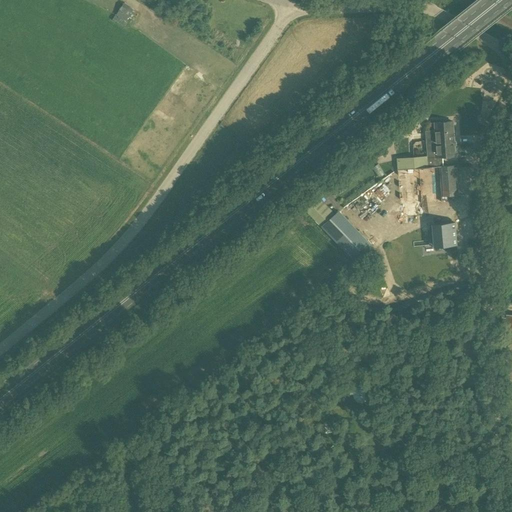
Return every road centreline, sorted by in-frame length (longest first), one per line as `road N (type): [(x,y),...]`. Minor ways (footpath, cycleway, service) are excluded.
road 1 (primary): [(0,398),(499,0)]
road 2 (unclassified): [(0,351),(125,241),(293,8)]
road 3 (track): [(477,187),(504,511)]
road 4 (unclassified): [(511,62),(433,9),(293,8)]
